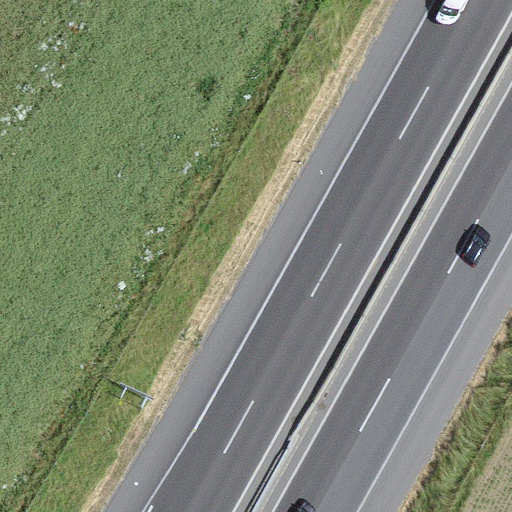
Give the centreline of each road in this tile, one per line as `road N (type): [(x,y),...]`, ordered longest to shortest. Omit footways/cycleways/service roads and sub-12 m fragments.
road 1 (motorway): [(476,0),(191,511)]
road 2 (motorway): [(315,511),(511,159)]
